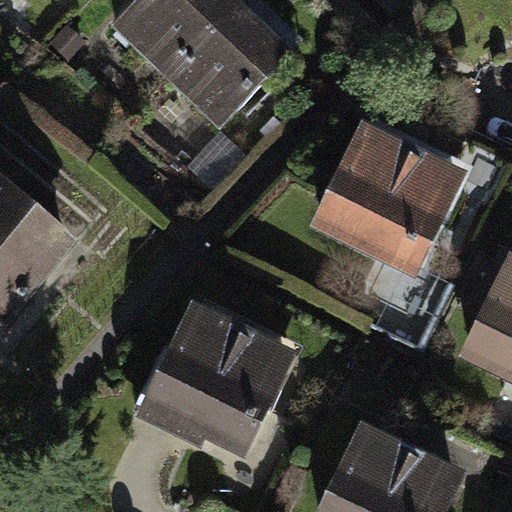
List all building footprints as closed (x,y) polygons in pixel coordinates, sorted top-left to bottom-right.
[(56,0),(37,0),(46,10),(56,0)] [(234,0),(162,0),(123,39),(223,141),(299,66),(234,0)] [(476,190),(371,141),(323,241),(429,291),(476,190)] [(0,335),(70,256),(0,194),(0,335)] [(511,290),(469,380),(511,400),(511,290)] [(308,377),(205,324),(152,428),(255,480),(308,377)] [(467,511),(472,503),(369,451),(337,511),(467,511)]
